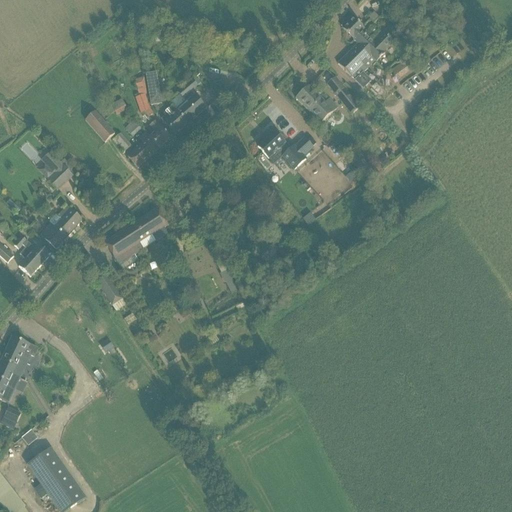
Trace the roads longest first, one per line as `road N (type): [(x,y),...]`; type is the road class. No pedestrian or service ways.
road 1 (unclassified): [(354,0),(277,81),(79,244),(0,336)]
road 2 (unknown): [(310,45),(383,111),(398,112),(432,81)]
